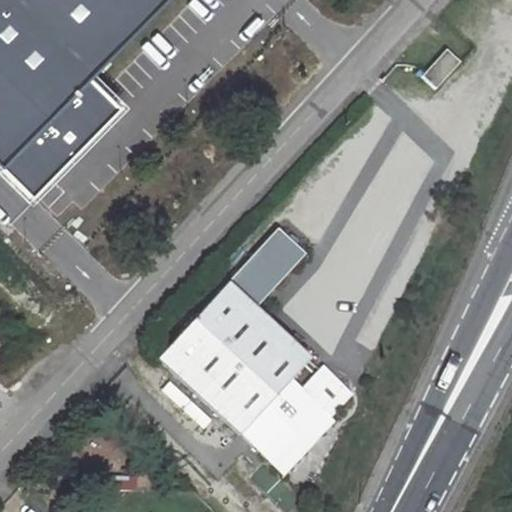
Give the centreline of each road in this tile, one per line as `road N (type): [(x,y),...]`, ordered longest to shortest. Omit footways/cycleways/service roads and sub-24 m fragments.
road 1 (residential): [(0,446),(414,0)]
road 2 (secondary): [(508,232),(400,499)]
road 3 (secondary): [(400,499),(511,318)]
